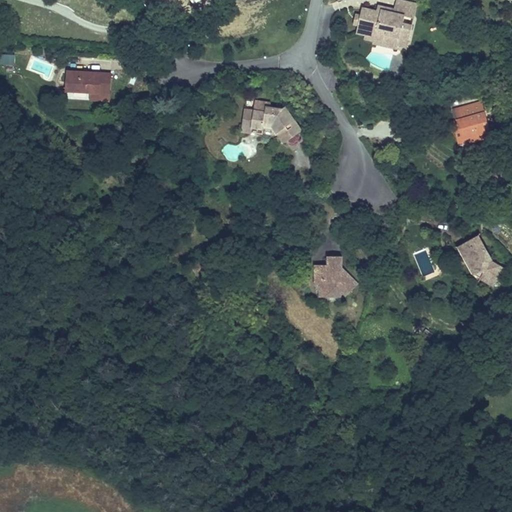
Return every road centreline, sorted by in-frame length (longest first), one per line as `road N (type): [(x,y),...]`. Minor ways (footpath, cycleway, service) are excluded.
road 1 (residential): [(301,57),(345,130),(363,182)]
road 2 (residential): [(301,57),(181,68)]
